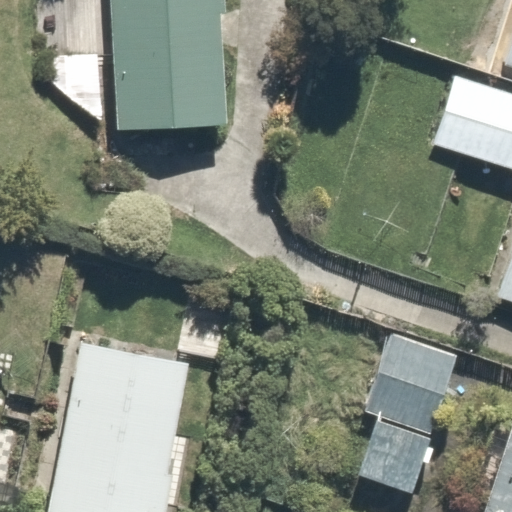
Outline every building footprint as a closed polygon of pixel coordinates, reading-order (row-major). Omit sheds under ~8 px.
[(198,0),(96,0),(101,120),(202,116),(198,0)] [(511,0),(506,0),(489,58),(511,64),(511,0)] [(511,87),(446,66),(422,141),(511,169),(511,87)] [(511,208),(485,284),(511,294),(511,208)] [(366,408),(345,465),(398,484),(448,347),(383,323),(354,404),(366,408)] [(143,511),(171,341),(69,325),(38,511),(143,511)] [(511,511),(511,399),(503,397),(464,511),(511,511)]
